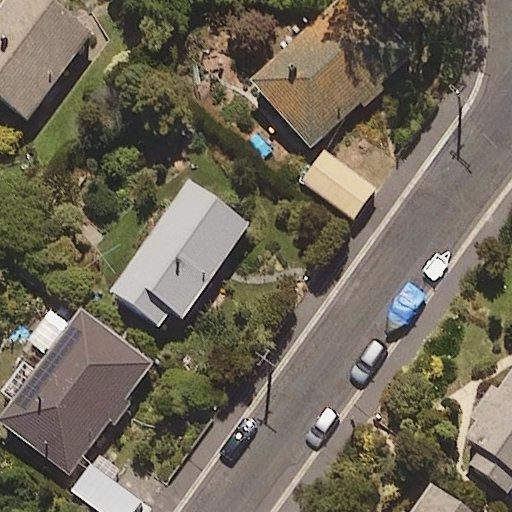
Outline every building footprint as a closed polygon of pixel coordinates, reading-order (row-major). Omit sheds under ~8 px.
[(94,39),(41,0),(19,0),(0,25),(0,102),(29,125),(94,39)] [(366,116),(370,120),(392,100),(389,95),(414,73),(353,5),(256,92),(317,160),(366,116)] [(381,198),(328,162),(306,194),(360,230),(381,198)] [(253,236),(195,197),(120,310),(166,340),(177,323),(190,331),(253,236)] [(115,433),(121,437),(140,411),(134,407),(156,376),(88,328),(9,440),(77,488),(115,433)] [(511,400),(506,409),(500,405),(476,438),(482,442),(473,454),(489,467),(477,484),(511,509),(511,400)] [(147,511),(103,478),(81,507),(88,511),(147,511)] [(456,511),(433,496),(421,511),(456,511)]
